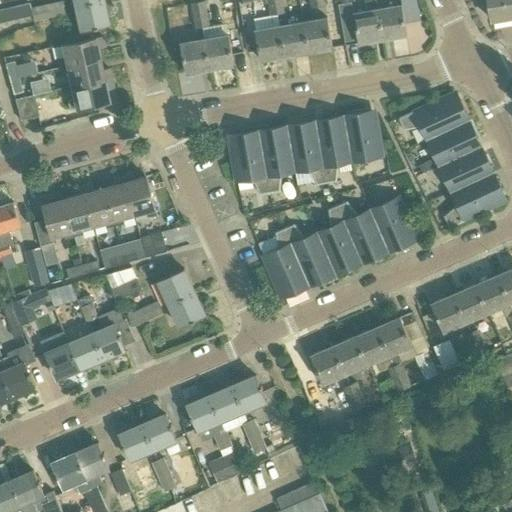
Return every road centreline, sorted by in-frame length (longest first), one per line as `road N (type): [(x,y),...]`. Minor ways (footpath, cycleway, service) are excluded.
road 1 (residential): [(162,124),(367,80),(472,67)]
road 2 (residential): [(0,447),(259,336)]
road 3 (residential): [(259,336),(511,227)]
road 4 (residential): [(259,336),(162,124)]
road 5 (residential): [(338,511),(259,336)]
road 6 (residential): [(0,167),(162,124)]
road 7 (residential): [(162,124),(135,0)]
